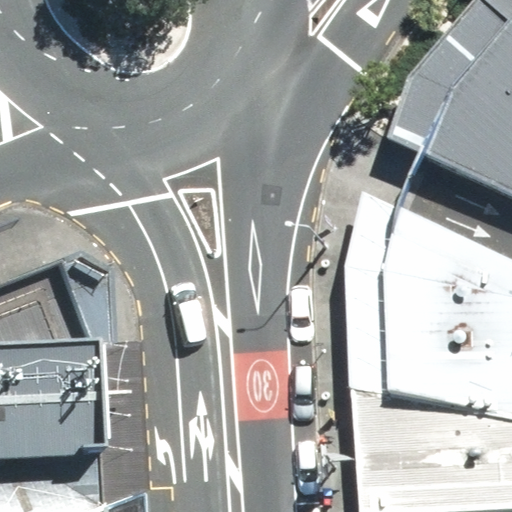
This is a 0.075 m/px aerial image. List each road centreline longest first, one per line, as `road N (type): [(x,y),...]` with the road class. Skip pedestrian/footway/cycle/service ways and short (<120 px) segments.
road 1 (primary): [(382,0),(285,139),(239,264)]
road 2 (tertiary): [(226,355),(201,269),(165,203),(96,130)]
road 3 (tertiary): [(224,89),(239,264)]
road 4 (tertiary): [(238,511),(226,355)]
road 5 (primary): [(224,89),(165,125),(96,130)]
